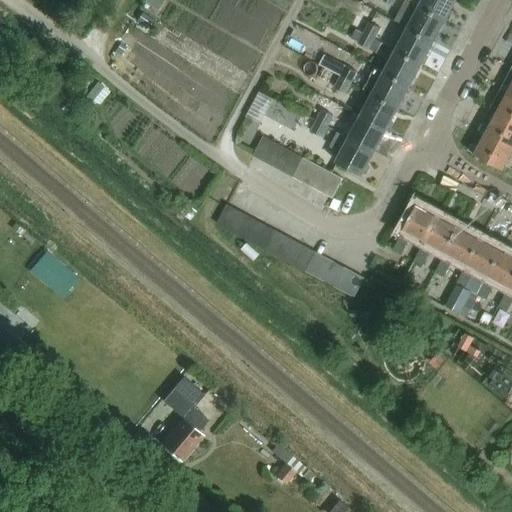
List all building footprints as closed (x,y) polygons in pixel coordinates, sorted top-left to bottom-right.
[(146,0),(145,2),(156,9),(161,0),(146,0)] [(406,0),(405,0),(394,22),(410,30),(421,8),(406,0)] [(447,21),(458,0),(414,0),(413,3),(422,7),(421,8),(447,21)] [(435,44),(447,21),(421,8),(410,30),(435,44)] [(358,18),(353,26),(361,30),(365,22),(358,18)] [(382,29),(371,23),(366,34),(376,40),(382,29)] [(423,65),(435,44),(410,30),(398,52),(423,65)] [(384,44),(376,40),(366,34),(359,31),(354,40),(361,44),(360,44),(379,54),(384,44)] [(412,87),(423,65),(398,52),(386,74),(412,87)] [(346,66),(341,77),(352,83),(357,72),(346,66)] [(511,96),(511,69),(504,85),(501,91),(511,96)] [(400,109),(412,87),(386,74),(375,95),(369,92),(400,109)] [(346,94),(352,83),(341,77),(336,86),(335,88),(346,94)] [(98,82),(92,89),(104,99),(110,92),(98,82)] [(400,109),(369,92),(366,91),(360,104),(368,108),(363,117),(354,113),(388,131),(400,109)] [(511,122),(511,96),(501,91),(491,111),(498,115),(511,122)] [(306,128),(311,111),(261,93),(253,114),(268,119),(270,115),(306,128)] [(323,110),(316,122),(328,128),(334,116),(323,110)] [(376,154),(388,131),(354,113),(343,135),(338,133),(338,134),(376,154)] [(511,148),(511,122),(498,115),(490,129),(483,125),(480,131),(487,135),(511,148)] [(312,129),(323,136),(328,128),(316,122),(312,129)] [(364,176),(376,154),(338,134),(331,147),(343,154),(338,163),(364,176)] [(504,171),(511,155),(511,148),(487,135),(480,150),(472,146),(469,151),(477,155),(476,156),(504,171)] [(253,157),(265,163),(276,143),(264,137),(253,157)] [(285,148),(276,143),(265,163),(275,168),(285,148)] [(275,168),(284,174),(295,153),(285,148),(275,168)] [(305,159),(295,153),(284,174),(294,179),(305,159)] [(314,164),(305,159),(294,179),(303,184),(314,164)] [(314,189),(324,169),(314,164),(303,184),(314,189)] [(323,195),(334,174),(324,169),(314,189),(323,195)] [(323,195),(334,200),(345,180),(334,174),(323,195)] [(426,241),(440,216),(418,204),(405,230),(426,241)] [(217,225),(228,231),(238,212),(227,206),(217,225)] [(238,236),(248,217),(238,212),(228,231),(238,236)] [(440,216),(426,241),(447,253),(461,227),(440,216)] [(248,241),(258,222),(248,217),(238,236),(248,241)] [(258,246),(267,227),(258,222),(248,241),(258,246)] [(267,251),(277,232),(267,227),(258,246),(267,251)] [(469,264),(482,239),(461,227),(447,253),(469,264)] [(277,257),(287,238),(277,232),(267,251),(277,257)] [(287,262),(297,243),(287,238),(277,257),(287,262)] [(469,264),(476,268),(489,275),(503,250),(495,246),(486,241),(482,239),(469,264)] [(400,241),(395,250),(404,254),(409,246),(400,241)] [(287,262),(297,267),(307,248),(297,243),(287,262)] [(317,253),(307,248),(297,267),(306,272),(317,253)] [(498,280),(511,287),(511,285),(511,254),(503,250),(484,285),(479,295),(488,299),(493,289),(498,280)] [(424,265),(429,255),(421,251),(416,260),(424,265)] [(316,277),(326,258),(317,253),(306,272),(316,277)] [(316,277),(326,282),(336,263),(326,258),(316,277)] [(451,267),(450,267),(442,262),(437,272),(446,277),(451,267)] [(345,268),(336,263),(326,282),(335,287),(345,268)] [(65,264),(47,285),(63,299),(81,278),(65,264)] [(335,287),(346,293),(355,274),(345,268),(335,287)] [(462,286),(466,288),(471,279),(474,273),(466,269),(463,274),(458,284),(462,286)] [(355,274),(346,293),(356,298),(366,279),(355,274)] [(446,306),(461,314),(472,291),(466,288),(462,286),(457,284),(446,306)] [(511,303),(511,299),(506,296),(501,306),(509,310),(511,303)] [(485,312),(480,321),(488,325),(493,316),(485,312)] [(466,333),(459,346),(468,351),(471,345),(475,338),(466,333)] [(471,345),(468,351),(478,356),(481,351),(471,345)] [(437,354),(430,363),(437,369),(445,360),(437,354)] [(192,384),(171,408),(183,418),(162,444),(182,461),(204,435),(200,432),(209,421),(194,408),(205,395),(192,384)] [(284,463),(274,475),(285,485),(295,473),(300,477),(306,470),(291,457),(285,464),(284,463)]
